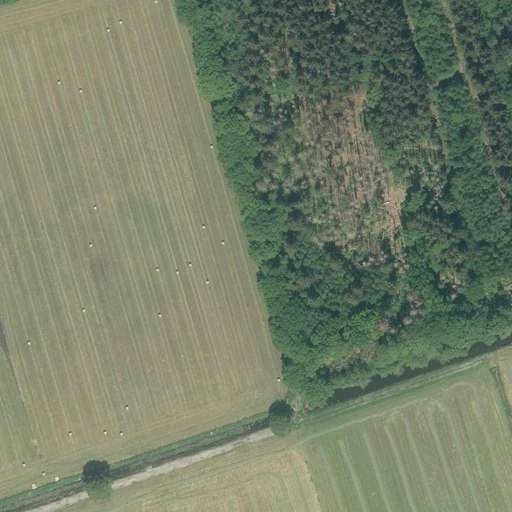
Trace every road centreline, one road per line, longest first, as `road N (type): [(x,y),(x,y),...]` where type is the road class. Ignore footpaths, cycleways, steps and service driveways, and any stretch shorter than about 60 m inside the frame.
road 1 (track): [(38,511),(290,425),(294,382),(184,0)]
road 2 (track): [(336,0),(441,345)]
road 3 (track): [(296,394),(511,321)]
